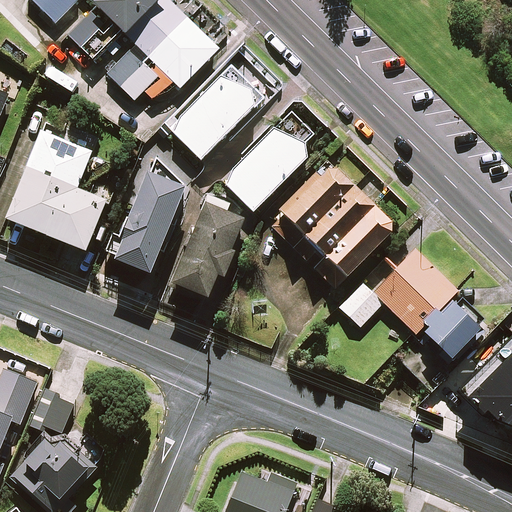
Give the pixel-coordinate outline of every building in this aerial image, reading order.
[(94,61),(122,33),(136,47),(108,75),(135,101),(145,91),(155,100),(173,81),(181,89),(219,49),(169,0),(33,0),(57,24),(81,0),(87,0),(95,7),(67,34),(81,48),(94,61)] [(239,51),(161,131),(168,139),(175,132),(203,160),(275,86),(239,51)] [(0,120),(8,100),(0,96),(0,120)] [(293,112),(232,173),(227,184),(254,211),(311,155),(304,148),(316,135),(293,112)] [(93,152),(44,131),(8,218),(87,250),(107,200),(78,188),(93,152)] [(282,213),(284,216),(272,228),(335,291),(348,279),(393,233),(393,226),(331,164),(282,213)] [(151,175),(149,174),(123,237),(126,238),(118,258),(152,272),(187,187),(152,173),(151,175)] [(251,221),(208,203),(175,282),(212,297),(220,277),(226,279),(251,221)] [(415,333),(425,323),(430,328),(426,332),(453,358),(466,344),(473,351),(490,333),(452,297),(458,291),(415,250),(397,268),(388,259),(341,308),(361,327),(384,303),(415,333)] [(484,412),(511,424),(511,341),(500,353),(461,392),(484,412)] [(0,477),(18,433),(11,430),(15,420),(21,422),(37,383),(5,369),(0,380),(0,477)] [(63,434),(74,404),(59,398),(61,394),(44,387),(29,425),(44,431),(24,454),(28,456),(8,480),(46,511),(58,511),(61,509),(63,511),(74,511),(77,508),(70,501),(100,466),(63,434)] [(269,482),(243,472),(227,511),(285,511),(298,482),(273,473),(269,482)]
